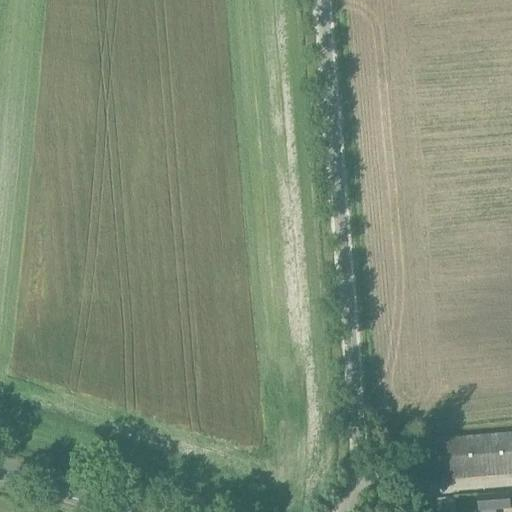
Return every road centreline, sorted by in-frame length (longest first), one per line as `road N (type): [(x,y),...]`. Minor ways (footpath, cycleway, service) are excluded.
road 1 (unclassified): [(375,511),(380,440),(336,0)]
road 2 (tertiary): [(160,511),(0,461)]
